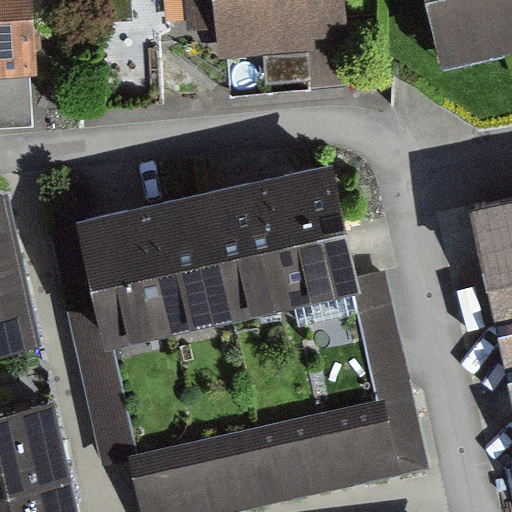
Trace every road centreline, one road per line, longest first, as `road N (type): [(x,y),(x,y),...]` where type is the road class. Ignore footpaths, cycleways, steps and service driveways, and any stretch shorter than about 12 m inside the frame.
road 1 (residential): [(108,511),(16,149),(366,124),(386,134),(405,185)]
road 2 (residential): [(405,185),(480,507)]
